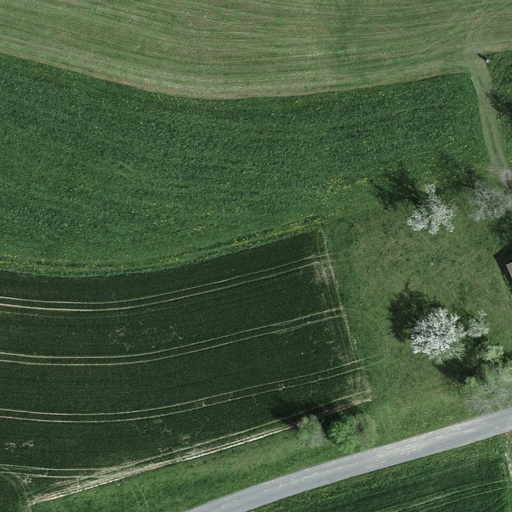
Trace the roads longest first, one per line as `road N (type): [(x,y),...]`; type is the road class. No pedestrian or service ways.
road 1 (unclassified): [(211,511),(511,417)]
road 2 (track): [(511,198),(471,73)]
